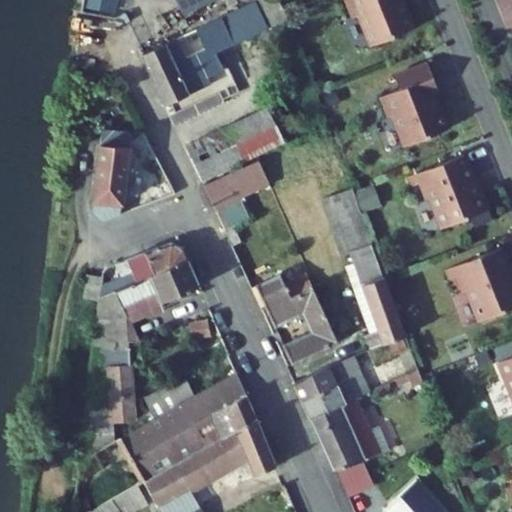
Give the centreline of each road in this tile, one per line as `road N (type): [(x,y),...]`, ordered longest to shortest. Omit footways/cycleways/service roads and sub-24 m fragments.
road 1 (residential): [(323,511),(192,209)]
road 2 (residential): [(192,209),(112,37)]
road 3 (residential): [(511,164),(445,0)]
